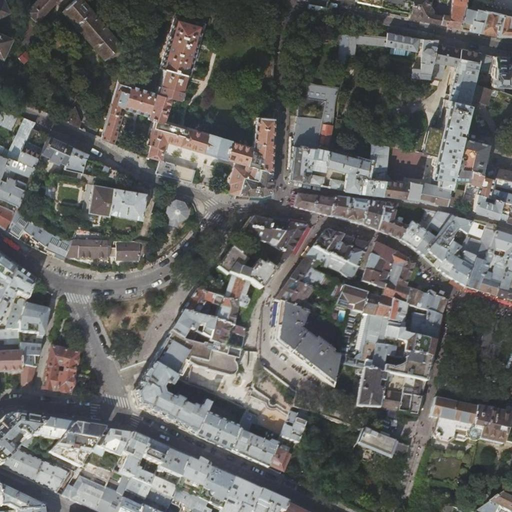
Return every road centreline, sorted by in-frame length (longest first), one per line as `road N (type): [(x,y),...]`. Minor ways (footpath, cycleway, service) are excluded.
road 1 (residential): [(0,100),(224,210)]
road 2 (residential): [(121,416),(334,511)]
road 3 (residential): [(511,48),(289,1)]
road 4 (residential): [(278,185),(289,1)]
road 5 (residential): [(70,285),(141,282),(173,267),(224,210)]
road 6 (residential): [(70,285),(121,416)]
road 7 (residential): [(121,416),(0,403)]
